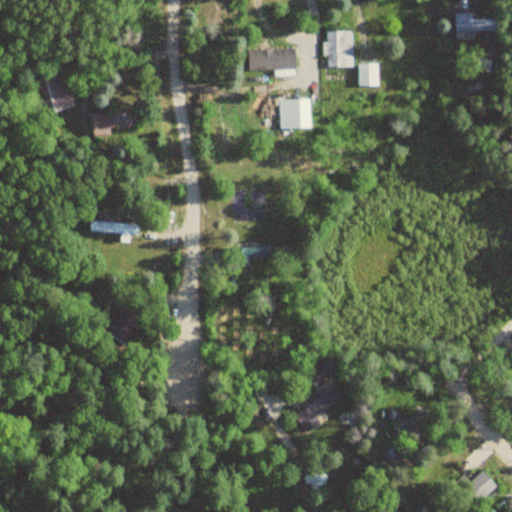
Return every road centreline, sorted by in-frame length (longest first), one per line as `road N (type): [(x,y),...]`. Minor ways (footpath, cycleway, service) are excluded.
road 1 (residential): [(173,0),(192,218),(181,427),(168,451),(146,464),(62,448),(0,450)]
road 2 (residential): [(511,456),(457,385),(511,322)]
